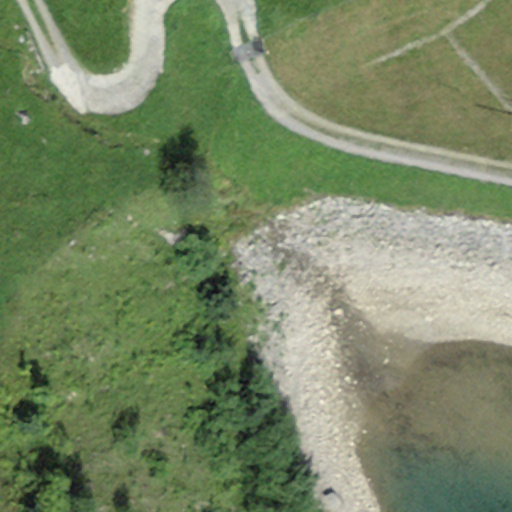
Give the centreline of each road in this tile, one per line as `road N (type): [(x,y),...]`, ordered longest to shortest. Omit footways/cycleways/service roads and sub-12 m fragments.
road 1 (track): [(511,174),(333,135),(295,115),(268,86),(230,0)]
road 2 (track): [(158,0),(139,87),(110,98),(82,93),(62,72),(29,0)]
